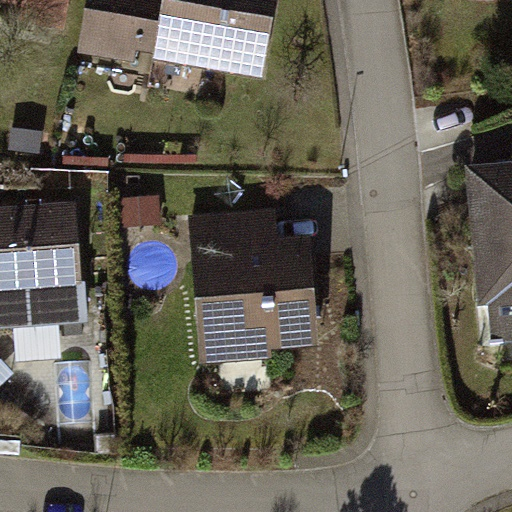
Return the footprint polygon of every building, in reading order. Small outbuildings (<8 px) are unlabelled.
[(21,0),(32,1),(29,26),(68,32),(72,0),(21,0)] [(283,0),(160,0),(160,4),(136,0),(100,0),(90,64),(270,91),(283,0)] [(511,163),(463,170),(482,315),(494,313),(499,352),(511,349),(511,163)] [(81,207),(0,211),(0,322),(87,318),(81,207)] [(276,212),(189,222),(205,368),(321,355),(308,238),(279,241),(276,212)] [(14,327),(14,354),(69,355),(70,328),(14,327)]
